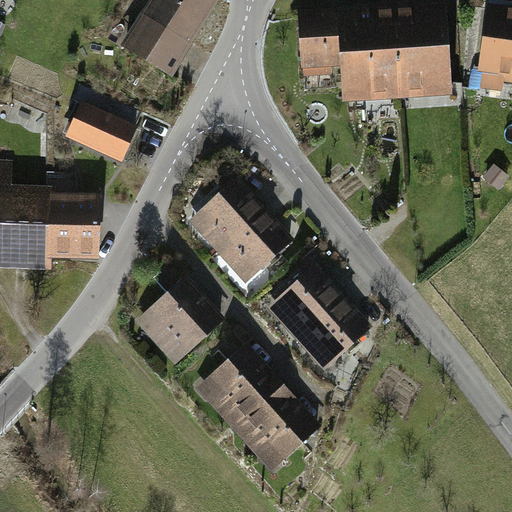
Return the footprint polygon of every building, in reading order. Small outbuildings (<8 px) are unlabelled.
[(147,0),(121,43),(173,74),(217,0),(147,0)] [(511,2),(489,0),(487,0),(476,86),(504,90),(505,80),(511,81),(511,2)] [(451,2),(302,13),(306,71),(345,68),(348,107),(458,99),(451,2)] [(82,97),(65,134),(126,162),(143,125),(82,97)] [(0,158),(0,265),(52,268),(53,255),(99,257),(102,191),(56,189),(56,185),(12,182),(13,159),(0,158)] [(239,174),(190,219),(246,281),(296,237),(239,174)] [(318,260),(268,305),(326,369),(376,324),(318,260)] [(189,273),(135,320),(174,364),(228,316),(189,273)] [(247,341),(197,387),(272,469),(322,423),(247,341)]
